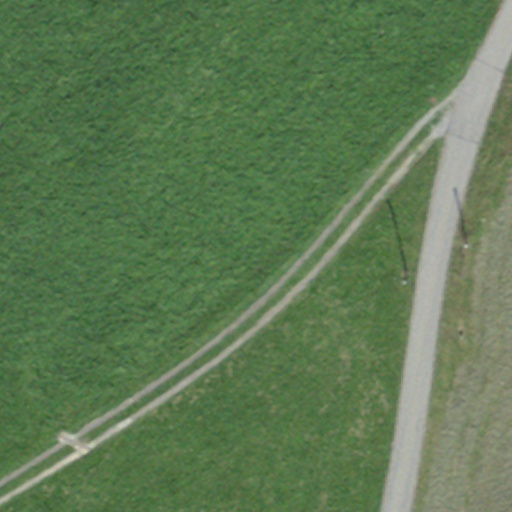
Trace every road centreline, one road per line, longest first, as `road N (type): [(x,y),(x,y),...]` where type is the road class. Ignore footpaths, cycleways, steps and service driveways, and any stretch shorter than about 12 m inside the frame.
road 1 (track): [(484,76),(405,139),(323,240),(167,379),(0,484)]
road 2 (unclassified): [(402,511),(441,209),(484,76),(511,22)]
